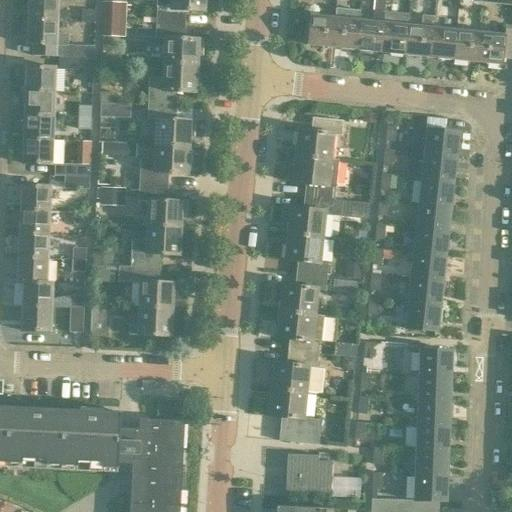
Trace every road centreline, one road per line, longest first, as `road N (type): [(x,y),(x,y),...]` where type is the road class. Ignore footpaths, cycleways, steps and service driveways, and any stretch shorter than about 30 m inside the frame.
road 1 (residential): [(498,113),(479,511)]
road 2 (tertiary): [(226,383),(251,79)]
road 3 (residential): [(251,79),(498,113)]
road 4 (residential): [(0,370),(226,383)]
road 5 (tertiary): [(217,511),(226,383)]
